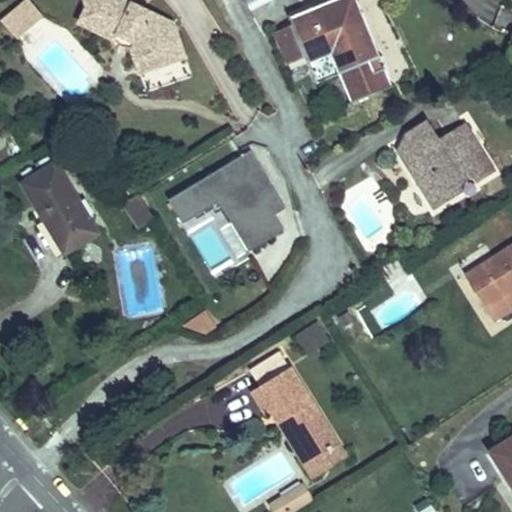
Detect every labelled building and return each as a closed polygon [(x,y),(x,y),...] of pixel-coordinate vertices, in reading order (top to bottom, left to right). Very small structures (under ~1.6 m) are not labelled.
[(26,0),(1,21),(18,39),(44,17),(29,0),(26,0)] [(176,30),(173,23),(125,0),(84,0),(87,7),(79,23),(115,40),(118,34),(134,42),(131,48),(137,67),(154,61),(156,68),(176,61),(170,43),(176,30)] [(243,0),(248,10),(270,0),(243,0)] [(341,73),(353,102),(390,87),(383,68),(373,72),(368,62),(378,58),(362,21),(357,23),(347,0),(340,0),(291,20),(293,26),(305,55),(317,83),(341,73)] [(347,0),(357,23),(362,21),(353,0),(347,0)] [(287,63),(305,55),(293,26),(275,33),(287,63)] [(170,43),(176,61),(185,58),(176,30),(170,43)] [(131,48),(134,42),(118,34),(115,40),(122,46),(131,48)] [(137,67),(140,74),(156,68),(154,61),(137,67)] [(399,149),(436,208),(463,191),(459,185),(473,176),(477,183),(494,172),(463,124),(447,134),(455,148),(448,152),(439,138),(427,119),(409,130),(415,139),(399,149)] [(409,130),(399,149),(415,139),(409,130)] [(439,138),(448,152),(455,148),(447,134),(439,138)] [(278,195),(251,150),(169,199),(184,224),(220,202),(232,223),(246,214),(253,227),(240,235),(249,251),(284,230),(275,215),(267,201),(278,195)] [(22,184),(65,253),(98,232),(55,163),(22,184)] [(124,204),(139,228),(154,218),(139,195),(124,204)] [(267,201),(275,215),(286,208),(278,195),(267,201)] [(232,223),(240,235),(253,227),(246,214),(232,223)] [(511,246),(466,275),(494,321),(511,309),(511,299),(508,294),(511,292),(511,246)] [(185,325),(207,333),(216,327),(206,311),(185,325)] [(297,336),(307,351),(327,338),(317,322),(297,336)] [(307,351),(309,355),(330,342),(327,338),(307,351)] [(337,444),(281,354),(254,371),(262,385),(253,390),(268,414),(273,410),(280,406),(313,460),(337,444)] [(315,477),(346,457),(337,444),(313,460),(280,406),(273,410),(315,477)] [(511,439),(492,452),(511,483),(511,439)] [(281,501),(288,511),(291,511),(311,500),(303,487),(281,501)] [(272,506),(276,511),(288,511),(281,501),(272,506)]
